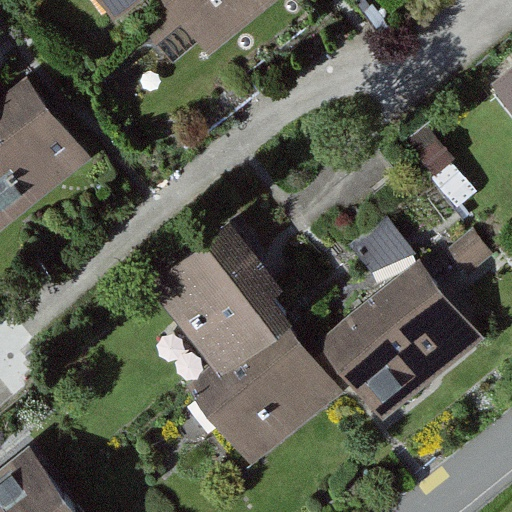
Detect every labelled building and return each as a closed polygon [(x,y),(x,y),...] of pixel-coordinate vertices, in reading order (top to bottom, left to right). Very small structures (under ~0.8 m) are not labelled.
[(106,0),(114,9),(124,0),(106,0)] [(174,0),(184,12),(193,5),(248,71),(320,12),(310,0),(174,0)] [(511,62),(481,86),(511,125),(511,62)] [(27,81),(0,103),(0,218),(84,151),(57,118),(47,126),(35,111),(45,103),(27,81)] [(215,223),(137,283),(201,366),(178,384),(243,468),(343,390),(373,430),(479,348),(412,261),(307,342),(215,223)] [(0,511),(79,511),(31,451),(0,475),(0,511)]
